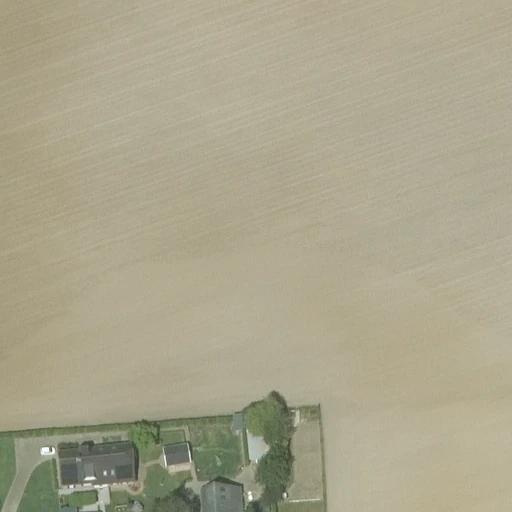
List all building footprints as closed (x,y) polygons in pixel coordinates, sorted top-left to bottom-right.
[(234,419),(235,435),(242,435),(241,419),(234,419)] [(250,433),(252,464),(268,463),(267,432),(250,433)] [(190,467),(187,449),(162,453),(165,472),(190,467)] [(96,454),(96,456),(58,460),(62,492),(93,489),(93,491),(133,487),(129,451),(105,453),(96,454)] [(205,511),(239,511),(239,495),(204,498),(205,511)]
